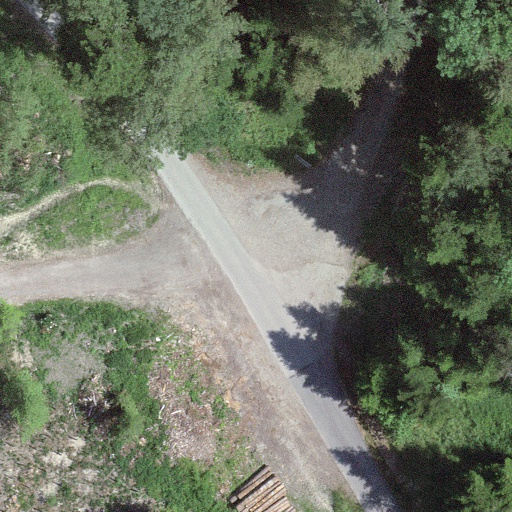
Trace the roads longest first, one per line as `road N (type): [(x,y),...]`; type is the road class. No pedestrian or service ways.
road 1 (unclassified): [(387,511),(192,195),(27,0)]
road 2 (track): [(282,334),(364,159),(406,0)]
road 3 (track): [(0,264),(192,195)]
